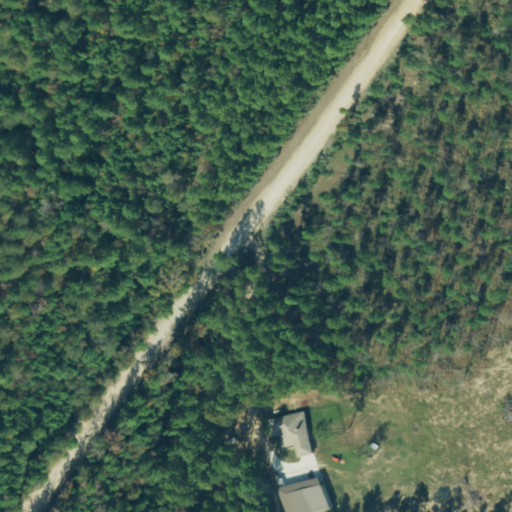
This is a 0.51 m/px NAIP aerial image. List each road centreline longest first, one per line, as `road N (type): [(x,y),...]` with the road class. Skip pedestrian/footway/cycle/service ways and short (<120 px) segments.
road 1 (residential): [(416,0),(350,94),(107,357),(18,511)]
road 2 (residential): [(332,113),(216,0)]
